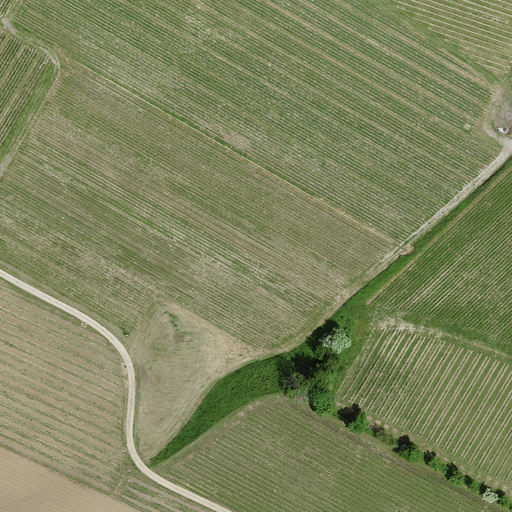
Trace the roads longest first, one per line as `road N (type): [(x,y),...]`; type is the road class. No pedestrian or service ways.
road 1 (track): [(0,272),(111,337),(130,368),(134,456),(152,475),(225,511)]
road 2 (track): [(511,148),(302,337),(265,355)]
road 3 (track): [(21,0),(6,24),(53,54),(57,67),(0,169)]
